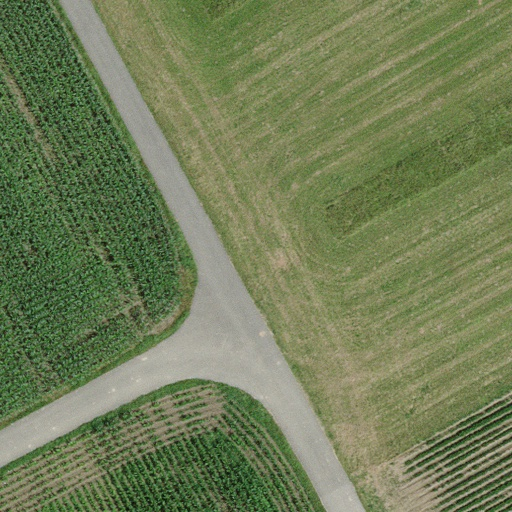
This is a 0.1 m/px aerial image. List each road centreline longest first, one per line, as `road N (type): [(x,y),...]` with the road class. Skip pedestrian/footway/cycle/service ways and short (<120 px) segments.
road 1 (track): [(241,327),(67,0)]
road 2 (track): [(241,327),(0,454)]
road 3 (track): [(340,511),(241,327)]
